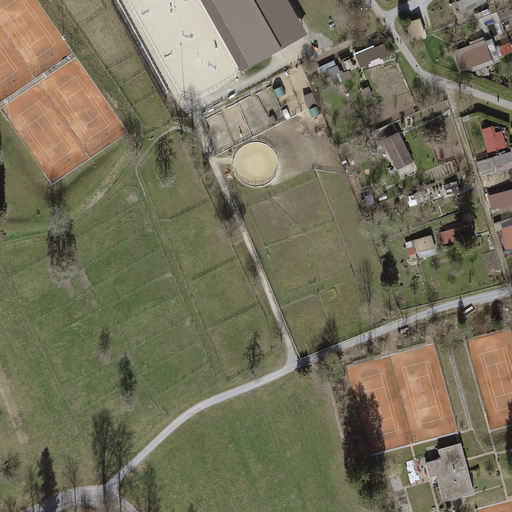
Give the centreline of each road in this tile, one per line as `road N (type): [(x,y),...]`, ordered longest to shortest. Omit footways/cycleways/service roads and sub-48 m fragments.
road 1 (track): [(511,291),(408,319),(208,401),(102,493)]
road 2 (track): [(511,107),(421,73),(368,0)]
